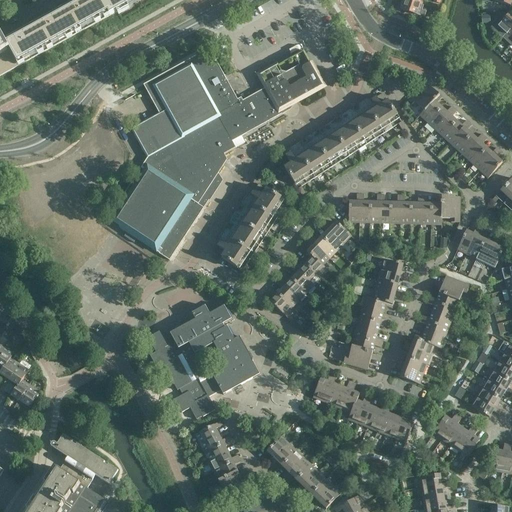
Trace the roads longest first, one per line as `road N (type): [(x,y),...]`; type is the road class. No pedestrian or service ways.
road 1 (tertiary): [(0,155),(44,146),(124,66),(246,0)]
road 2 (tertiary): [(233,0),(110,66),(43,136),(0,148)]
road 3 (residential): [(379,386),(428,268),(450,253),(475,203)]
road 4 (residential): [(379,386),(325,363),(252,293)]
road 5 (tertiary): [(511,134),(428,57),(399,44)]
